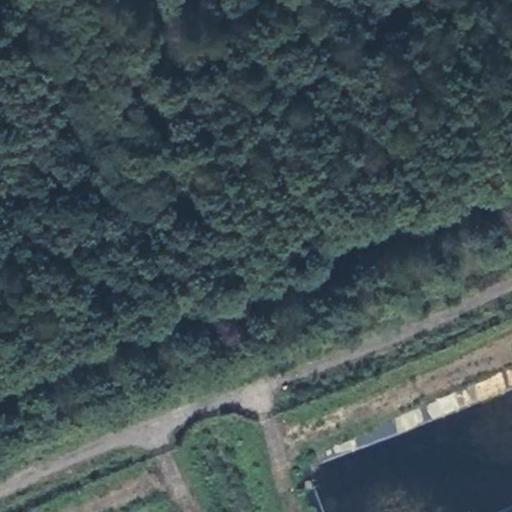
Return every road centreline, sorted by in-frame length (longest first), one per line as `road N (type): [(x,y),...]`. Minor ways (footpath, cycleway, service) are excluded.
road 1 (unclassified): [(511,287),(0,500)]
road 2 (track): [(299,511),(275,442),(511,347)]
